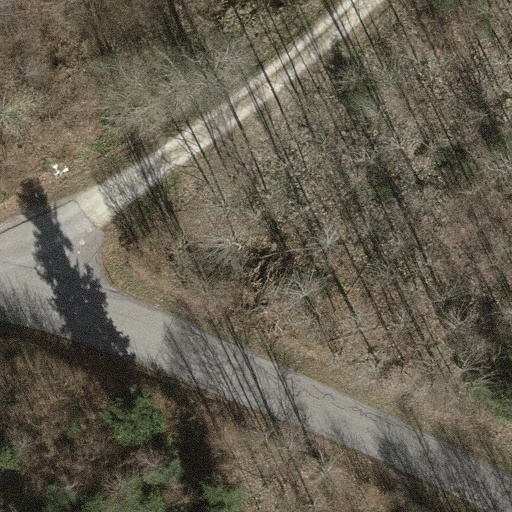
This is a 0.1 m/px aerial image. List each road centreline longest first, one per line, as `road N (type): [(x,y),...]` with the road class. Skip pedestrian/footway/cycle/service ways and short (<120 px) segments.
road 1 (unclassified): [(0,264),(212,352),(511,499)]
road 2 (track): [(369,0),(59,235),(0,252)]
